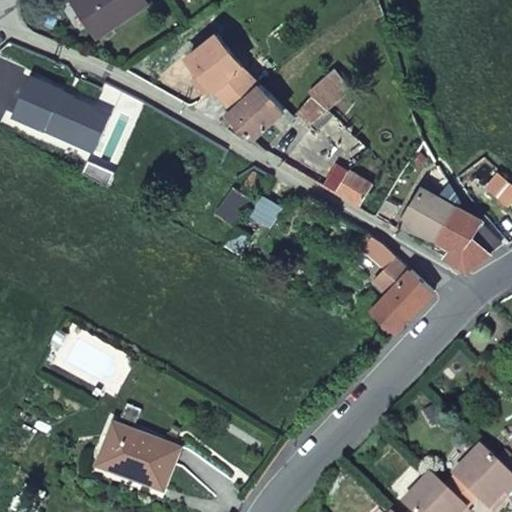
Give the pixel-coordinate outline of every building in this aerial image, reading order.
[(108,27),(146,2),(144,0),(71,0),(85,20),(97,12),(108,27)] [(108,27),(97,12),(85,20),(95,36),(108,27)] [(258,85),(215,32),(187,55),(198,68),(211,83),(212,85),(214,84),(223,96),(232,107),(258,85)] [(211,83),(198,68),(190,75),(203,90),(211,83)] [(339,68),(312,90),(314,94),(298,109),(311,124),(354,86),(339,68)] [(12,113),(78,144),(94,110),(58,93),(59,91),(44,84),(29,77),(12,113)] [(260,128),(271,118),(280,127),(292,114),(260,83),(258,85),(232,107),(225,113),(230,118),(223,126),(236,134),(241,129),(249,138),(260,128)] [(337,163),(323,184),(334,191),(348,170),(337,163)] [(372,183),(349,169),(348,170),(334,191),(358,205),(372,183)] [(253,171),(239,191),(249,198),(263,177),(253,171)] [(417,231),(435,239),(441,228),(453,206),(421,186),(398,223),(417,231)] [(469,240),(478,222),(477,221),(453,206),(441,228),(435,239),(447,245),(441,255),(465,269),(489,254),(469,240)] [(395,256),(379,240),(371,235),(366,241),(370,244),(366,249),(385,266),(395,256)] [(398,327),(432,290),(410,269),(395,256),(385,266),(374,279),(389,292),(371,311),(393,331),(398,327)] [(176,450),(110,426),(98,459),(129,470),(126,477),(160,490),(176,450)] [(511,478),(475,442),(446,470),(484,506),(499,489),(504,494),(511,485),(511,478)] [(129,470),(98,459),(96,466),(126,477),(129,470)] [(454,511),(462,504),(429,472),(402,500),(414,511),(454,511)] [(499,489),(484,506),(488,510),(504,494),(499,489)]
